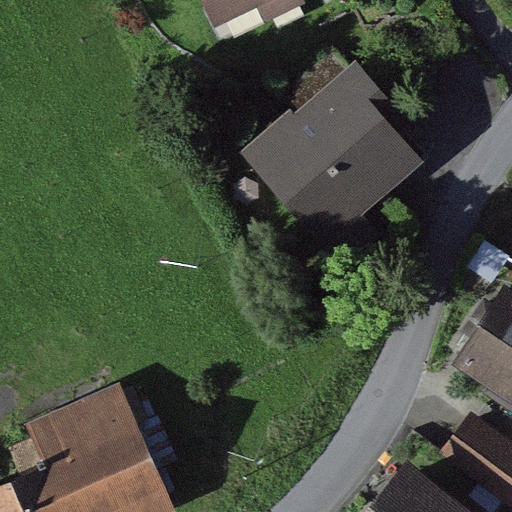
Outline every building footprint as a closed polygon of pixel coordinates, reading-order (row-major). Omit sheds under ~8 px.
[(206,0),(218,25),(272,0),(206,0)] [(355,72),(251,156),(333,257),(437,173),(355,72)] [(511,313),(471,377),(511,402),(511,313)] [(49,479),(0,498),(0,511),(181,511),(132,393),(31,434),(49,479)] [(511,443),(484,425),(453,471),(511,510),(511,443)] [(480,511),(435,473),(400,511),(480,511)]
